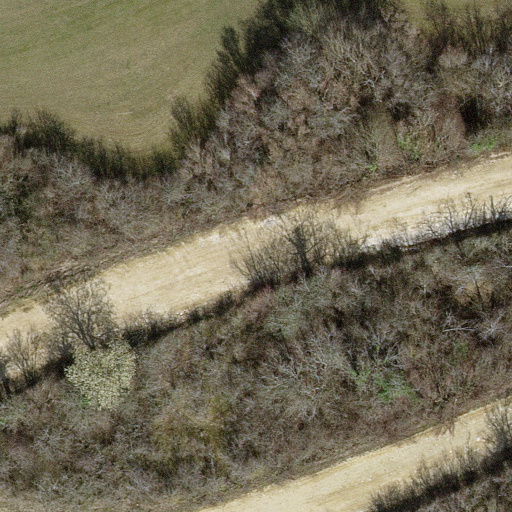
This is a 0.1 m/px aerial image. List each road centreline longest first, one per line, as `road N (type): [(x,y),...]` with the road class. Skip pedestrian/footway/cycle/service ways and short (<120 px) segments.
road 1 (track): [(511,186),(358,218),(127,292),(0,350)]
road 2 (track): [(511,419),(270,511)]
